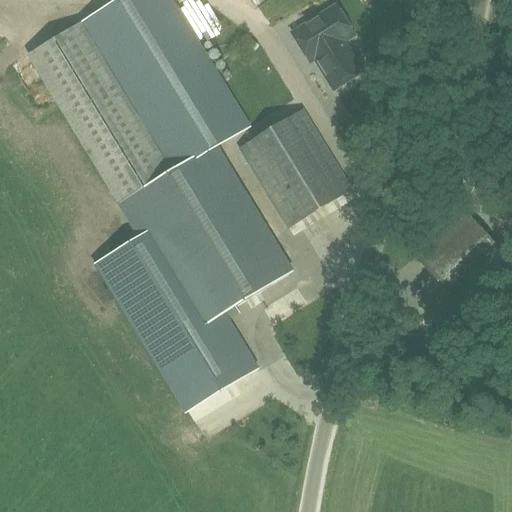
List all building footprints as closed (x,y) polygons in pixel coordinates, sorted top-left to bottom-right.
[(212,151),(248,129),(168,0),(122,0),(32,55),(143,238),(98,266),(187,413),(256,371),(223,315),(288,276),(212,151)] [(292,35),(310,64),(315,61),(334,91),(363,74),(344,43),(354,37),(336,8),(292,35)] [(301,113),(240,151),(289,229),(350,191),(301,113)] [(422,246),(446,225),(428,205),(405,227),(422,246)] [(268,307),(275,324),(310,311),(304,294),(268,307)]
